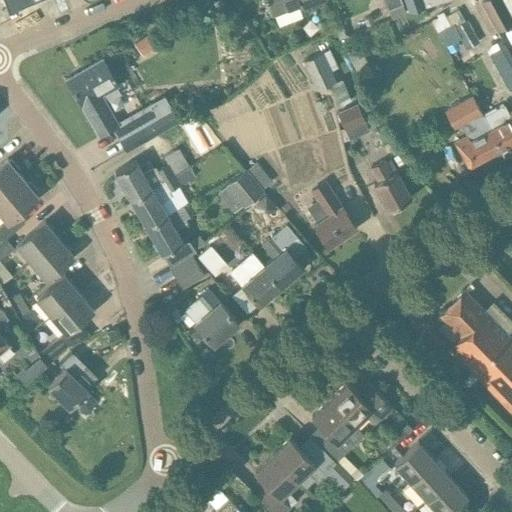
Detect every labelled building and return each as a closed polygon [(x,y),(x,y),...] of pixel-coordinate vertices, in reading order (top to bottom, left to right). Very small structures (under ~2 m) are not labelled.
[(4,0),(9,13),(40,0),(4,0)] [(268,0),(274,13),(299,3),(302,9),(324,0),(268,0)] [(400,0),(383,0),(391,19),(406,13),(400,0)] [(511,23),(511,18),(501,0),(480,0),(497,31),(511,23)] [(455,27),(454,27),(460,38),(466,49),(479,42),(466,20),(455,27)] [(453,25),(438,33),(445,46),(460,38),(454,27),(455,27),(453,25)] [(154,46),(148,35),(136,43),(143,54),(154,46)] [(509,90),(511,88),(511,58),(504,45),(489,54),(509,90)] [(329,49),(302,61),(317,91),(328,85),(339,106),(351,100),(341,79),(336,82),(331,71),(338,67),(329,49)] [(371,71),(360,49),(348,55),(359,77),(371,71)] [(119,125),(103,95),(118,86),(103,59),(67,80),(82,107),(100,136),(119,125)] [(455,142),(468,167),(501,149),(482,114),(473,96),(446,111),(455,128),(461,124),(467,136),(455,142)] [(369,130),(357,103),(337,111),(349,139),(369,130)] [(504,103),(482,114),(501,149),(511,142),(511,111),(509,113),(504,103)] [(118,137),(126,152),(179,122),(171,107),(135,127),(131,119),(118,127),(122,135),(118,137)] [(194,113),(179,122),(187,136),(202,127),(194,113)] [(179,147),(165,155),(174,171),(188,163),(179,147)] [(0,197),(24,178),(18,171),(20,169),(11,159),(9,160),(7,159),(0,165),(0,197)] [(386,162),(385,159),(369,168),(377,182),(373,185),(388,211),(390,210),(392,214),(404,208),(402,204),(411,199),(389,160),(386,162)] [(136,161),(115,172),(131,199),(173,174),(167,164),(157,170),(155,165),(143,172),(136,161)] [(146,226),(186,202),(177,187),(195,177),(188,164),(173,174),(131,199),(146,226)] [(244,207),(255,197),(264,190),(245,168),(217,191),(234,212),(243,204),(244,207)] [(0,212),(7,220),(0,226),(0,238),(2,241),(6,238),(25,222),(17,213),(38,195),(37,194),(39,192),(30,181),(28,183),(24,178),(0,197),(0,212)] [(357,229),(342,206),(325,180),(309,190),(326,217),(314,225),(329,247),(357,229)] [(186,202),(146,226),(163,254),(183,243),(175,228),(187,221),(185,217),(197,210),(191,199),(186,202)] [(347,204),(359,221),(366,215),(354,199),(347,204)] [(32,262),(59,238),(44,221),(17,244),(32,262)] [(273,234),(262,245),(273,258),(264,266),(281,286),(303,267),(293,256),(305,246),(286,224),(274,235),(273,234)] [(205,244),(203,240),(200,236),(190,243),(195,250),(205,244)] [(2,241),(0,242),(0,259),(14,248),(6,238),(2,241)] [(59,238),(32,262),(45,278),(73,255),(59,238)] [(208,245),(197,255),(213,274),(225,264),(208,245)] [(193,255),(172,267),(184,288),(205,276),(193,255)] [(281,286),(264,266),(255,274),(243,260),(230,271),(259,305),(281,286)] [(52,316),(80,292),(65,274),(37,298),(52,316)] [(195,299),(206,313),(195,323),(214,345),(239,323),(220,301),(208,288),(195,299)] [(511,339),(464,291),(440,314),(461,336),(449,348),(511,412),(511,339)] [(80,292),(52,316),(66,332),(93,308),(80,292)] [(15,309),(25,303),(20,294),(10,300),(15,309)] [(25,303),(15,309),(19,317),(30,312),(25,303)] [(0,352),(9,345),(0,333),(0,325),(8,319),(0,308),(0,352)] [(40,354),(49,365),(70,345),(62,335),(40,354)] [(35,360),(21,375),(28,382),(42,367),(35,360)] [(75,377),(66,367),(48,384),(70,406),(88,389),(86,387),(97,376),(86,366),(75,377)] [(347,382),(329,399),(355,425),(365,416),(374,425),(380,419),(392,407),(369,383),(358,393),(347,382)] [(355,425),(329,399),(311,417),(328,434),(317,445),(351,480),(352,480),(354,482),(362,473),(343,454),(353,444),(345,435),(355,425)] [(402,426),(394,434),(400,441),(408,433),(402,426)] [(351,480),(317,445),(307,455),(290,437),(272,455),(297,481),(308,470),(317,480),(322,475),(338,493),(351,480)] [(410,482),(434,460),(418,442),(394,464),(410,482)] [(297,481),(272,455),(254,472),(264,482),(253,493),(272,511),(284,511),(297,500),(288,490),(297,481)] [(434,460),(410,482),(426,500),(450,478),(434,460)] [(226,471),(214,480),(221,488),(233,479),(226,471)] [(385,504),(392,497),(385,489),(381,493),(365,474),(358,481),(375,500),(379,497),(385,504)] [(450,478),(426,500),(437,511),(449,511),(467,497),(450,478)] [(385,504),(391,511),(405,511),(392,497),(385,504)] [(240,511),(229,499),(214,511),(240,511)]
